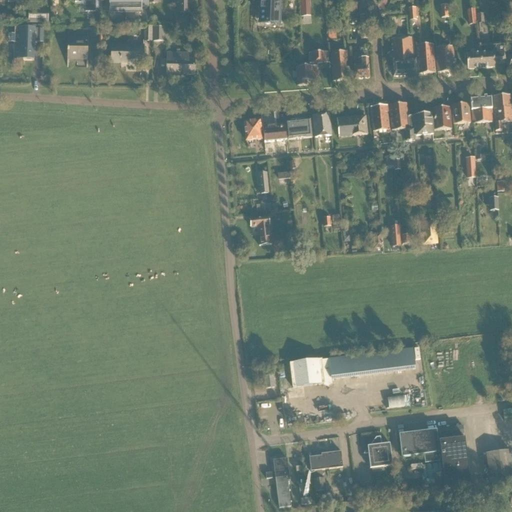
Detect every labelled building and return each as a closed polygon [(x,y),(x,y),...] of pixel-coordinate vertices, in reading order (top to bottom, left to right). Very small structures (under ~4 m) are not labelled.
[(74,0),(75,3),(85,3),(85,12),(95,12),(95,0),(74,0)] [(110,0),(110,1),(110,13),(140,13),(140,7),(148,7),(147,0),(110,0)] [(178,0),(179,13),(191,13),(191,6),(188,6),(187,0),(178,0)] [(259,0),(259,11),(261,11),(261,24),(270,25),(278,25),(279,20),(279,0),(259,0)] [(309,0),(300,0),(301,18),(310,17),(309,0)] [(448,19),(447,6),(440,7),(441,19),(448,19)] [(476,25),(474,10),(467,11),(468,26),(476,25)] [(48,11),(29,11),(29,22),(48,22),(48,11)] [(484,24),(484,15),(476,15),(477,24),(484,24)] [(361,40),(368,39),(366,16),(359,17),(361,40)] [(154,42),(164,42),(164,28),(153,28),(154,42)] [(15,56),(14,63),(15,63),(15,59),(33,60),(34,43),(43,43),(43,30),(15,29),(15,35),(8,35),(8,43),(15,44),(15,50),(15,55),(15,56)] [(67,32),(67,68),(68,68),(68,59),(86,60),(86,68),(87,68),(88,32),(87,32),(87,40),(74,40),(75,35),(68,35),(68,32),(67,32)] [(393,78),(416,76),(415,60),(413,61),(411,39),(391,40),(393,62),(392,62),(393,78)] [(494,69),(493,59),(499,59),(499,61),(506,60),(504,44),(479,45),(481,70),(494,69)] [(418,75),(435,74),(433,45),(416,46),(418,75)] [(481,70),(479,45),(475,46),(476,55),(467,56),(468,71),(481,70)] [(112,47),(111,64),(143,65),(144,47),(112,47)] [(436,62),(454,60),(453,47),(436,48),(436,62)] [(328,64),(328,56),(327,53),(309,54),(310,67),(296,68),(297,87),(307,86),(306,82),(318,81),(317,64),(328,64)] [(330,54),(331,69),(332,82),(347,81),(346,75),(350,75),(349,68),(345,68),(345,62),(347,62),(346,53),(344,53),(330,54)] [(369,79),(368,56),(367,53),(358,54),(359,67),(354,67),(355,80),(369,79)] [(167,60),(166,75),(194,76),(194,60),(187,60),(187,55),(168,54),(167,60)] [(454,60),(436,62),(437,74),(456,72),(455,60),(454,60)] [(493,107),(511,106),(511,96),(493,97),(493,107)] [(471,111),(492,110),(491,97),(470,99),(471,111)] [(409,130),(406,104),(388,106),(391,132),(409,130)] [(470,124),(468,105),(451,106),(453,125),(470,124)] [(389,131),(387,106),(370,108),(372,133),(389,131)] [(511,106),(493,107),(496,133),(502,132),(501,124),(511,122),(511,108),(511,106)] [(451,131),(449,109),(432,110),(434,132),(451,131)] [(492,110),(471,111),(472,125),(493,123),(492,110)] [(283,114),(286,141),(312,139),(310,121),(290,123),(289,113),(283,114)] [(263,128),(262,128),(264,144),(286,141),(283,114),(275,114),(277,127),(263,128)] [(433,135),(431,115),(408,117),(409,131),(405,131),(406,143),(414,142),(414,137),(433,135)] [(331,137),(329,116),(312,117),(314,139),(331,137)] [(336,120),(338,139),(367,136),(365,117),(336,120)] [(260,122),(252,123),(250,120),(246,121),(244,123),(246,143),(262,141),(260,122)] [(393,158),(385,160),(387,167),(394,166),(393,158)] [(473,159),(466,160),(467,179),(475,179),(473,159)] [(266,174),(258,175),(260,195),(268,194),(266,174)] [(505,183),(497,184),(497,193),(505,193),(505,192),(504,192),(504,183),(505,183)] [(490,212),(498,212),(497,199),(493,199),(493,198),(489,198),(490,212)] [(271,212),(270,205),(256,206),(257,213),(271,212)] [(271,245),(268,218),(250,220),(250,222),(249,222),(249,227),(251,227),(251,228),(257,228),(259,247),(271,245)] [(331,228),(330,219),(322,219),(323,228),(331,228)] [(444,236),(452,235),(451,223),(443,224),(444,236)] [(424,225),(425,237),(423,237),(423,246),(436,244),(434,224),(424,225)] [(398,227),(391,228),(392,248),(400,247),(398,227)] [(382,242),(382,234),(373,234),(373,241),(374,241),(374,250),(382,249),(382,242)] [(410,244),(409,236),(402,236),(402,245),(410,244)] [(492,339),(472,342),(479,387),(508,382),(502,341),(493,343),(492,339)] [(459,386),(471,385),(466,342),(423,347),(428,393),(460,390),(459,386)] [(324,385),(328,386),(332,384),(331,380),(415,370),(412,350),(362,356),(362,357),(355,358),(355,356),(289,364),(292,389),(324,385)] [(273,376),(264,377),(266,389),(274,388),(274,385),(273,376)] [(393,407),(412,407),(411,396),(393,397),(393,407)] [(439,438),(463,435),(462,427),(438,430),(439,438)] [(436,431),(399,435),(401,458),(424,455),(425,464),(440,462),(436,431)] [(382,468),(392,467),(390,444),(381,445),(380,438),(376,438),(367,450),(367,454),(368,454),(370,469),(372,469),(382,468)] [(468,475),(463,439),(440,442),(445,490),(469,487),(468,475)] [(490,485),(511,481),(511,462),(511,452),(486,455),(490,485)] [(321,455),(321,456),(321,457),(309,458),(311,472),(313,472),(322,471),(342,469),(341,453),(321,455)] [(282,460),(273,461),(275,479),(279,509),(291,507),(287,482),(289,482),(287,461),(282,462),(282,460)] [(442,478),(440,464),(422,466),(424,481),(442,478)] [(322,471),(313,472),(314,481),(323,480),(322,471)] [(323,480),(314,481),(315,492),(325,491),(323,480)]
